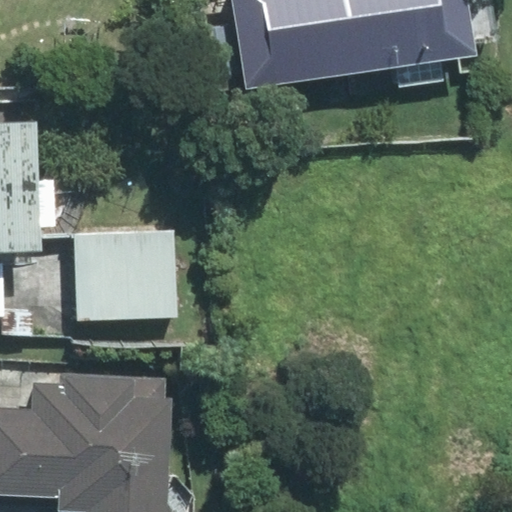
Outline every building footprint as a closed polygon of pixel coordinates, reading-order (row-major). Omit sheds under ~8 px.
[(463,49),(454,0),(220,0),(232,82),(463,49)] [(0,244),(23,245),(22,117),(0,116),(0,244)] [(69,319),(172,316),(170,230),(67,233),(69,319)] [(0,330),(26,333),(27,309),(0,307),(0,330)] [(151,511),(158,376),(122,374),(49,370),(49,379),(17,377),(17,403),(0,402),(0,503),(71,507),(70,511),(151,511)]
